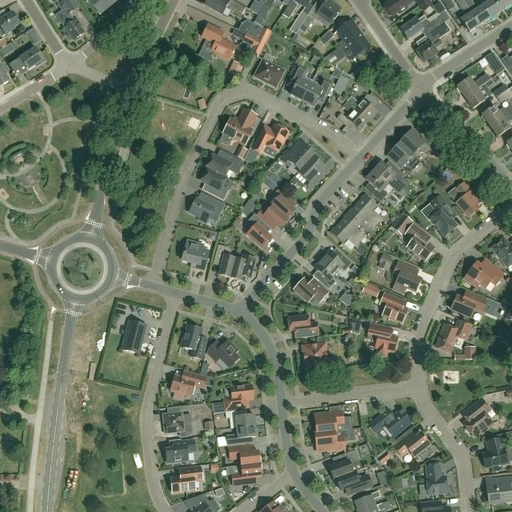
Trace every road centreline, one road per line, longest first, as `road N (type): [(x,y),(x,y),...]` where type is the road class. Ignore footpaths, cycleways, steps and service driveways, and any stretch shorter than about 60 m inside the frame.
road 1 (residential): [(151,286),(179,183),(228,91),(251,90),(296,112),(359,159)]
road 2 (residential): [(165,511),(153,479),(147,408),(175,292)]
road 3 (tertiary): [(48,511),(74,297)]
road 4 (residential): [(421,383),(418,336),(444,271),(511,204)]
road 5 (residential): [(239,312),(359,159)]
road 6 (secondary): [(89,238),(131,89)]
road 7 (residential): [(280,402),(421,383)]
road 8 (residential): [(469,511),(463,454),(421,383)]
road 9 (residential): [(511,188),(421,88)]
